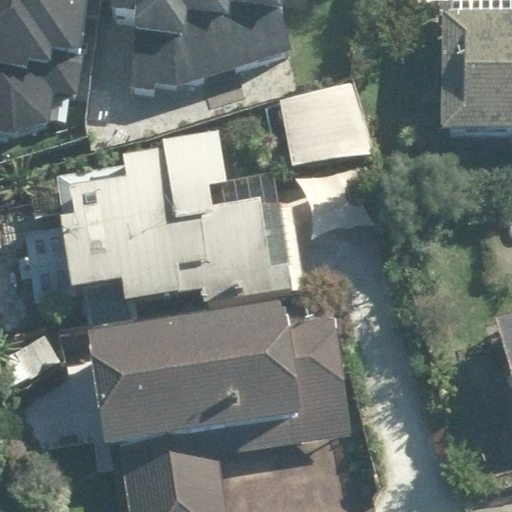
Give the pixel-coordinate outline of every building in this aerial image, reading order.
[(0,0),(0,135),(65,139),(68,79),(78,80),(79,62),(106,63),(109,0),(0,0)] [(304,92),(309,0),(131,0),(130,25),(152,26),(147,119),(216,124),(258,116),(304,92)] [(511,0),(459,0),(457,138),(511,139),(511,0)] [(369,78),(289,101),(313,182),(392,159),(369,78)] [(254,217),(241,141),(183,151),(184,155),(141,163),(143,174),(77,186),(97,301),(143,293),(148,319),(221,306),(223,316),(313,301),(309,277),(296,279),(285,212),(254,217)] [(303,312),(110,343),(137,511),(239,511),(232,464),(368,441),(349,320),(306,326),(303,312)]
